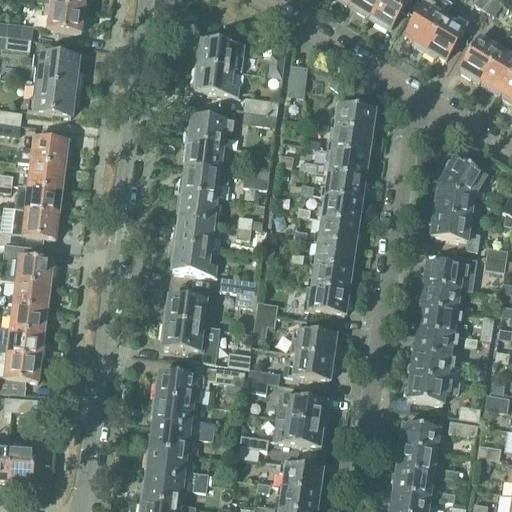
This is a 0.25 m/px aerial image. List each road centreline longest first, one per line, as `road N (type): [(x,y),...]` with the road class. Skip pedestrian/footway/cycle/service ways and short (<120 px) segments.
road 1 (residential): [(83,511),(149,0)]
road 2 (residential): [(355,511),(416,94)]
road 3 (residential): [(416,94),(257,0)]
